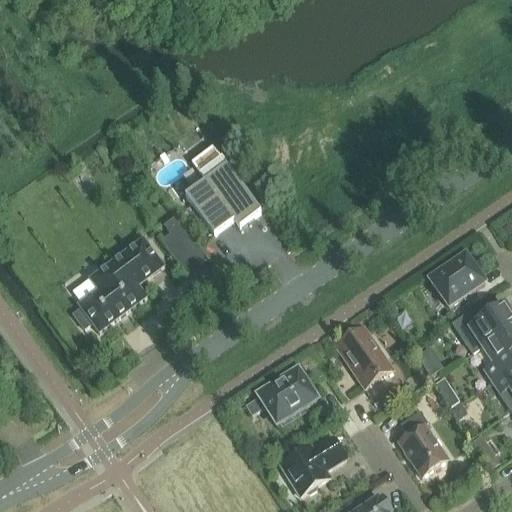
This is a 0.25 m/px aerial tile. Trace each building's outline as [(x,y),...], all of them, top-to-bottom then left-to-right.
[(262,217),(228,170),(227,171),(215,154),(208,159),(207,157),(200,162),(201,163),(194,168),(207,186),(186,201),(215,240),(243,220),(248,226),(254,221),(255,222),(262,217)] [(148,302),(136,287),(144,281),(147,285),(165,271),(144,244),(105,273),(113,284),(82,308),(85,312),(78,317),(89,332),(93,328),(100,338),(148,302)] [(485,289),(466,260),(431,284),(450,312),(485,289)] [(474,359),(483,353),(511,333),(511,315),(511,316),(506,310),(497,315),(490,305),(454,329),(474,359)] [(393,375),(364,332),(337,350),(365,393),(393,375)] [(511,374),(511,333),(483,353),(493,369),(485,375),(493,387),(511,374)] [(428,358),(422,348),(412,354),(419,364),(428,358)] [(318,369),(311,359),(301,365),(307,375),(318,369)] [(511,416),(511,415),(511,374),(493,387),(511,416)] [(318,406),(299,375),(259,400),(260,402),(246,410),(253,420),(266,412),(278,431),(281,429),(283,431),(296,423),(294,420),(318,406)] [(461,405),(455,395),(446,401),(452,411),(461,405)] [(389,398),(375,407),(381,417),(396,407),(389,398)] [(468,419),(462,410),(453,416),(459,425),(468,419)] [(448,465),(425,430),(429,428),(421,416),(401,429),(409,441),(399,447),(423,482),(448,465)] [(326,476),(347,463),(334,443),(313,455),(311,452),(282,471),(301,501),(306,498),(311,499),(317,495),(318,490),(330,483),(326,476)] [(271,467),(263,472),(268,480),(276,475),(271,467)]
